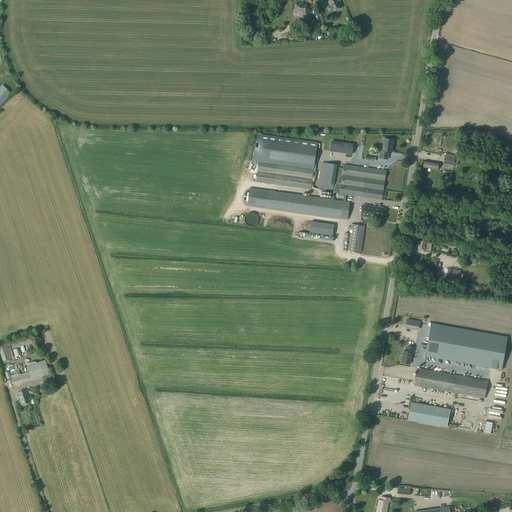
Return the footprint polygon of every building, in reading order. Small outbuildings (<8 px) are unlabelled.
[(328,7),(327,8),(330,14),(326,15),(328,18),(332,15),(331,13),(333,12),(333,13),(339,10),(341,9),(341,7),(340,5),(339,4),(338,5),(335,0),(333,0),(328,3),(330,7),(329,8),(328,7)] [(310,9),(307,9),(307,7),(306,5),(295,4),(295,11),(297,13),(301,13),(301,15),(303,17),(309,18),(310,9)] [(311,190),(314,169),(317,143),(257,134),(253,161),(258,162),(256,182),(311,190)] [(392,153),(393,140),(384,139),(383,152),(380,151),(379,158),(388,160),(388,153),(392,153)] [(330,152),(352,155),(354,145),(332,142),(330,152)] [(443,165),(454,167),(455,158),(444,157),(443,165)] [(438,170),(439,164),(424,161),(423,167),(438,170)] [(335,185),(337,165),(322,163),(318,189),(333,191),(334,185),(335,185)] [(344,165),(342,176),(339,194),(362,198),(382,201),(383,196),(386,171),(344,165)] [(347,220),(350,202),(269,191),(250,188),(247,206),(266,209),(347,220)] [(382,219),(383,208),(380,208),(381,205),(378,205),(378,207),(363,205),(361,217),(382,219)] [(336,224),(310,220),(310,224),(314,225),(313,228),(324,229),(324,234),(332,235),(333,229),(335,229),(336,224)] [(351,224),(347,251),(361,253),(365,226),(351,224)] [(419,241),(418,249),(424,250),(425,248),(431,249),(432,244),(426,243),(426,242),(419,241)] [(448,269),(447,279),(459,280),(461,271),(448,269)] [(462,296),(485,297),(486,287),(462,286),(462,296)] [(420,322),(407,320),(406,328),(418,331),(420,322)] [(430,322),(424,355),(500,370),(506,337),(430,322)] [(31,337),(10,343),(12,349),(13,349),(13,350),(18,348),(18,347),(33,343),(31,337)] [(0,353),(3,361),(12,358),(14,358),(9,344),(7,344),(0,346),(0,353)] [(414,353),(415,348),(408,346),(407,351),(404,351),(402,363),(410,365),(412,353),(414,353)] [(50,375),(47,366),(45,360),(27,365),(28,367),(26,367),(27,373),(21,375),(20,372),(20,373),(19,370),(15,371),(16,374),(10,375),(9,371),(5,373),(7,379),(10,378),(13,387),(50,375)] [(456,376),(417,369),(414,386),(453,393),(485,398),(488,381),(456,376)] [(21,406),(30,403),(26,390),(17,393),(21,406)] [(450,410),(411,403),(408,420),(447,427),(450,410)] [(390,503),(391,499),(382,497),(382,501),(379,500),(376,511),(386,511),(389,502),(390,503)]
